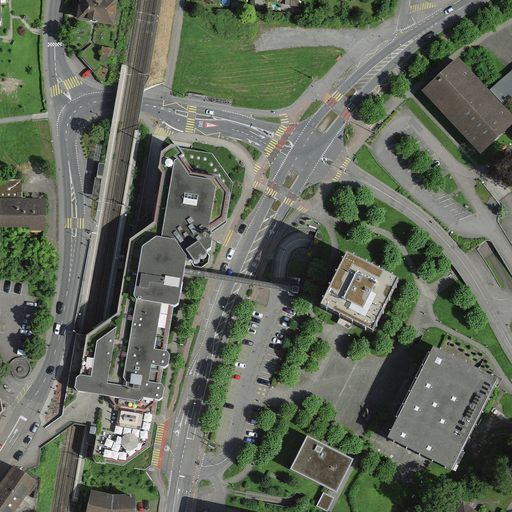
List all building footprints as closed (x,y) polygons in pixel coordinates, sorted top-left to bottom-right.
[(109,0),(81,0),(78,21),(113,26),(117,1),(109,0)] [(110,59),(111,49),(102,48),(101,58),(110,59)] [(489,92),(459,59),(424,90),(482,154),(511,127),(511,118),(501,106),(489,92)] [(511,72),(489,92),(501,106),(511,97),(511,72)] [(77,380),(75,390),(78,390),(85,392),(91,393),(101,395),(93,458),(96,462),(104,462),(105,459),(122,461),(146,444),(147,440),(155,399),(161,400),(163,388),(157,387),(160,368),(166,367),(168,354),(163,353),(171,307),(177,308),(182,273),(184,265),(205,257),(207,230),(226,219),(232,184),(212,154),(168,150),(159,156),(158,172),(161,178),(152,227),(146,231),(131,240),(116,317),(112,321),(97,330),(86,337),(79,379),(77,380)] [(100,163),(93,196),(103,198),(110,165),(100,163)] [(44,199),(20,199),(20,181),(0,180),(0,228),(20,228),(20,236),(44,236),(44,199)] [(345,259),(318,312),(365,335),(391,282),(345,259)] [(386,438),(452,472),(498,379),(433,346),(404,404),(400,402),(394,414),(397,416),(386,438)] [(351,461),(305,438),(289,470),(334,493),(351,461)] [(0,491),(0,511),(14,511),(35,483),(15,470),(0,491)] [(324,492),(318,506),(329,511),(334,497),(324,492)] [(132,511),(133,499),(112,499),(92,494),(88,511),(132,511)]
